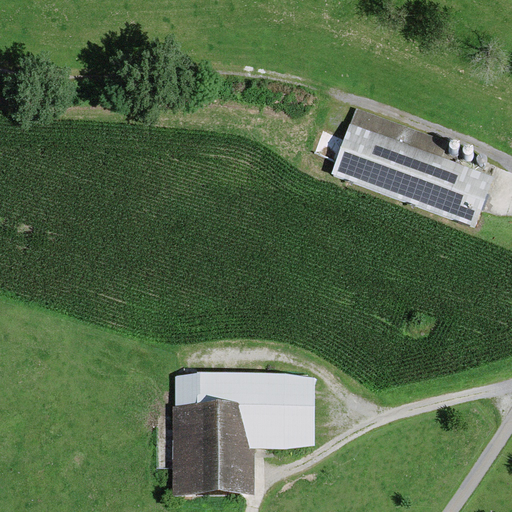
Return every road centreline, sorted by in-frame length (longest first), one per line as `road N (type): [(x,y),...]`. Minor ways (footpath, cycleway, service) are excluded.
road 1 (track): [(511,165),(307,91),(125,75),(37,82)]
road 2 (track): [(511,389),(393,415),(352,434),(259,491),(252,511)]
